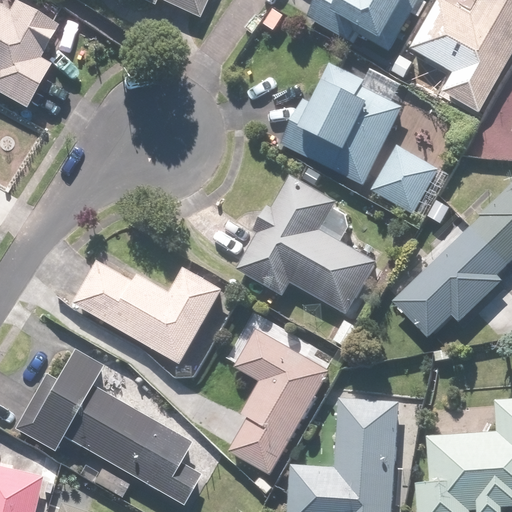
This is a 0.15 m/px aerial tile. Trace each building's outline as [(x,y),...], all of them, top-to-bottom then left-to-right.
[(137,0),(144,3),(145,0),(151,0),(201,23),(211,0),(137,0)] [(423,0),(320,0),(309,22),(353,45),(358,37),(395,56),(415,16),(421,19),(429,3),(423,0)] [(511,0),(485,0),(477,16),(447,0),(439,0),(413,50),(452,71),(460,57),(507,82),(511,71),(511,0)] [(44,61),(62,27),(18,4),(12,15),(0,9),(0,95),(30,112),(54,67),(44,61)] [(308,98),(282,144),(416,219),(443,171),(392,143),(410,110),(396,102),(405,87),(374,70),(367,82),(335,63),(314,101),(308,98)] [(340,203),(294,178),(274,215),(266,210),(255,231),(261,234),(241,273),(287,298),(293,287),(350,317),(379,263),(344,244),(351,236),(353,226),(348,213),(337,208),(340,203)] [(511,186),(395,302),(433,340),(456,317),(464,326),(506,284),(499,278),(511,265),(511,186)] [(104,260),(77,302),(182,370),(230,296),(186,268),(171,291),(145,274),(140,283),(104,260)] [(333,374),(258,330),(237,366),(264,381),(243,418),(249,421),(236,444),(248,451),(242,461),(273,479),(333,374)] [(52,454),(64,435),(184,508),(203,476),(183,463),(193,446),(96,388),(107,371),(76,352),(57,383),(47,377),(14,431),(52,454)] [(511,510),(511,400),(496,402),(499,431),(430,437),(435,483),(417,484),(419,511),(508,511),(509,511),(511,510)] [(291,465),(288,511),(389,511),(395,408),(339,406),(336,467),(291,465)] [(0,511),(35,511),(44,476),(0,466),(0,511)] [(105,470),(97,483),(125,500),(133,486),(105,470)] [(85,511),(62,503),(59,511),(85,511)]
